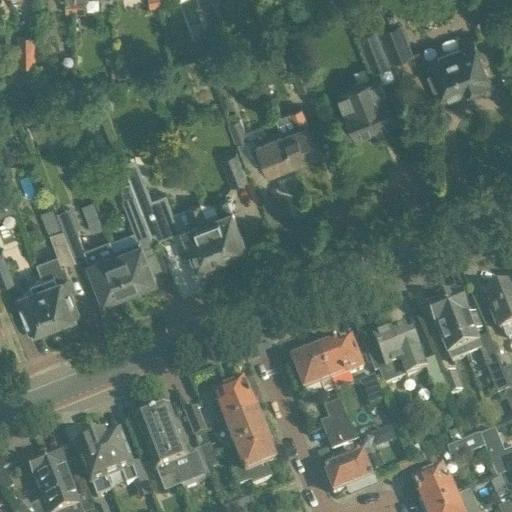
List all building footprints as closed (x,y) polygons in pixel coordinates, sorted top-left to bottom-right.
[(65,14),(74,14),(74,0),(64,0),(65,14)] [(73,0),(74,0),(74,14),(84,14),(83,0),(73,0)] [(160,8),(158,0),(147,0),(150,9),(160,8)] [(477,0),(468,0),(464,2),(472,23),(485,18),(477,0)] [(401,23),(380,31),(392,63),(412,55),(401,23)] [(446,42),(466,92),(468,91),(484,85),(484,84),(489,82),(467,26),(443,35),(446,42)] [(368,72),(389,64),(376,31),(356,38),(368,72)] [(30,67),(29,36),(11,37),(12,68),(30,67)] [(466,92),(446,42),(420,52),(439,100),(462,91),(463,93),(466,92)] [(293,72),(301,94),(312,90),(304,68),(293,72)] [(115,69),(115,78),(128,78),(128,69),(115,69)] [(355,138),(397,122),(379,77),(338,94),(349,122),(337,126),(343,142),(354,137),(355,138)] [(96,109),(93,101),(68,111),(71,119),(96,109)] [(62,127),(53,108),(26,120),(35,139),(62,127)] [(281,134),(292,163),(318,153),(300,109),(275,119),(281,134)] [(239,119),(228,124),(236,144),(247,139),(239,119)] [(292,163),(281,134),(267,139),(264,132),(254,136),(268,173),(292,163)] [(231,188),(248,181),(237,153),(220,159),(231,188)] [(139,205),(142,214),(153,241),(168,235),(167,231),(178,227),(165,195),(139,205)] [(10,197),(0,200),(0,215),(15,210),(10,197)] [(80,201),(87,234),(98,232),(91,198),(80,201)] [(207,220),(221,257),(246,248),(227,199),(214,204),(219,215),(207,220)] [(221,257),(207,220),(200,203),(185,209),(192,225),(182,229),(197,267),(221,257)] [(142,246),(153,241),(142,214),(129,219),(134,233),(110,242),(129,290),(155,280),(142,246)] [(110,242),(109,239),(84,249),(75,225),(63,230),(74,261),(75,262),(86,257),(103,300),(129,290),(110,242)] [(74,261),(63,230),(49,234),(61,266),(74,261)] [(1,253),(0,253),(0,288),(13,283),(1,253)] [(44,278),(60,320),(78,313),(69,290),(74,289),(69,276),(57,281),(54,274),(44,278)] [(60,320),(44,278),(29,284),(31,290),(17,296),(30,331),(60,320)] [(511,325),(511,292),(510,287),(509,284),(484,293),(499,330),(511,325)] [(443,301),(466,358),(479,353),(497,396),(509,391),(496,358),(497,357),(488,336),(485,337),(486,338),(478,341),(460,294),(443,301)] [(466,358),(443,301),(427,308),(446,358),(448,357),(450,364),(466,358)] [(378,372),(383,387),(406,378),(406,379),(421,373),(415,357),(420,356),(413,337),(408,339),(403,327),(373,338),(375,343),(364,347),(374,374),(378,372)] [(321,349),(333,380),(363,369),(350,337),(321,349)] [(333,380),(321,349),(291,361),(304,392),(320,385),(324,394),(334,391),(330,382),(333,380)] [(435,359),(423,364),(433,391),(445,386),(435,359)] [(462,391),(455,372),(442,377),(450,396),(462,391)] [(384,403),(375,377),(361,382),(371,408),(384,403)] [(223,419),(254,407),(243,379),(212,391),(223,419)] [(326,438),(351,429),(340,401),(324,407),(329,419),(320,423),(326,438)] [(183,413),(193,437),(207,432),(197,407),(183,413)] [(265,434),(254,407),(223,419),(234,446),(265,434)] [(169,409),(152,415),(176,476),(181,488),(206,478),(197,455),(188,458),(169,409)] [(176,476),(152,415),(136,422),(156,472),(145,476),(146,480),(153,496),(165,491),(162,482),(176,476)] [(353,428),(351,429),(326,438),(331,451),(358,440),(353,428)] [(382,434),(386,446),(398,441),(393,430),(382,434)] [(511,439),(500,444),(494,431),(479,438),(483,447),(496,480),(509,475),(506,469),(511,467),(511,439)] [(146,480),(145,476),(139,462),(131,465),(118,433),(109,436),(108,432),(96,437),(112,479),(121,475),(126,487),(146,480)] [(463,441),(460,432),(450,436),(453,445),(463,441)] [(240,485),(241,489),(230,494),(233,504),(236,511),(247,511),(254,509),(265,505),(256,483),(270,478),(265,466),(276,462),(265,434),(234,446),(243,469),(235,473),(240,485)] [(483,447),(479,438),(478,436),(447,449),(452,460),(482,447),(483,447)] [(112,479),(96,437),(75,445),(96,499),(112,493),(107,481),(112,479)] [(203,461),(214,456),(210,446),(199,450),(203,461)] [(81,511),(79,506),(64,468),(65,468),(59,452),(43,458),(64,511),(81,511)] [(218,467),(214,456),(203,461),(207,471),(218,467)] [(324,471),(333,494),(372,479),(363,456),(324,471)] [(0,460),(0,484),(1,486),(8,481),(2,472),(11,465),(5,457),(0,460)] [(35,480),(42,499),(31,507),(27,502),(15,510),(16,511),(64,511),(43,458),(27,464),(33,480),(35,480)] [(423,508),(455,495),(442,466),(411,479),(423,508)] [(456,498),(455,495),(423,508),(425,511),(478,511),(470,492),(456,498)]
